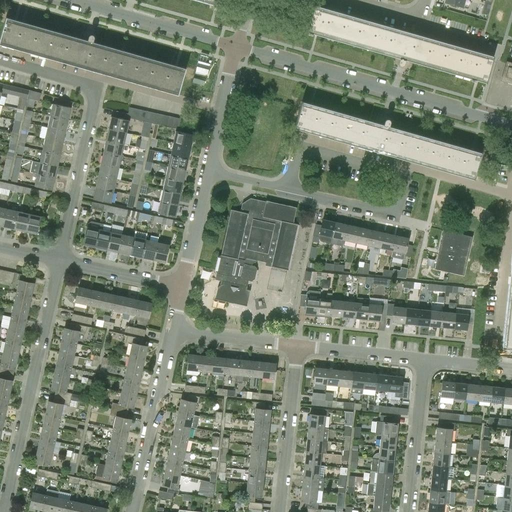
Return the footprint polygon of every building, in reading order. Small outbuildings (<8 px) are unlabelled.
[(488,14),(490,7),(491,3),(485,1),(482,13),(488,14)] [(476,77),(478,77),(479,77),(487,80),(493,59),(409,35),(313,7),(307,28),(315,31),(318,31),(390,52),(396,54),(394,63),(401,65),(410,67),(413,58),(419,60),(476,77)] [(177,69),(177,68),(175,68),(102,47),(95,45),(98,36),(90,34),(81,32),(79,41),(72,39),(17,23),(14,22),(5,19),(0,36),(0,40),(82,64),(179,92),(185,71),(177,69)] [(511,63),(507,62),(502,80),(511,82),(511,63)] [(29,90),(6,85),(4,93),(17,96),(19,97),(26,98),(27,98),(27,97),(29,90)] [(40,93),(29,90),(27,97),(27,98),(26,105),(33,107),(35,99),(39,100),(40,93)] [(26,98),(19,97),(18,103),(17,108),(23,109),(24,105),(26,98)] [(53,103),(51,109),(49,109),(45,110),(46,115),(50,115),(68,119),(71,107),(53,103)] [(474,176),(480,155),(473,153),(470,152),(398,131),(391,130),(393,121),(385,119),(377,116),(375,125),(369,123),(312,107),(309,106),(301,104),(295,125),(377,148),(474,176)] [(135,108),(129,107),(128,113),(127,117),(133,119),(135,108)] [(23,109),(17,108),(14,120),(21,121),(23,109)] [(138,120),(141,110),(135,108),(133,119),(138,120)] [(33,111),(26,110),(23,122),(30,123),(33,111)] [(141,110),(138,120),(144,121),(147,111),(141,110)] [(108,128),(127,132),(129,120),(127,120),(127,117),(128,113),(116,111),(115,117),(111,116),(108,128)] [(152,112),(150,122),(151,123),(154,123),(155,124),(158,113),(152,112)] [(158,113),(155,124),(158,124),(161,125),(164,115),(158,113)] [(47,127),(66,131),(68,119),(50,115),(47,127)] [(175,117),(172,128),(178,129),(181,119),(175,117)] [(21,121),(14,120),(12,132),(18,133),(21,121)] [(30,123),(23,122),(21,133),(27,135),(30,123)] [(66,131),(47,127),(45,139),(63,143),(66,131)] [(127,132),(108,128),(106,140),(124,144),(127,132)] [(173,143),(191,147),(193,135),(176,131),(173,143)] [(18,133),(12,132),(9,143),(15,145),(18,133)] [(24,146),(25,143),(26,143),(27,135),(21,133),(18,145),(24,146)] [(151,138),(149,149),(155,151),(157,139),(151,138)] [(63,143),(45,139),(42,150),(60,154),(63,143)] [(146,149),(147,141),(141,139),(139,147),(146,149)] [(124,144),(106,140),(103,151),(121,156),(124,144)] [(15,145),(9,143),(7,155),(13,156),(15,145)] [(170,154),(188,158),(191,147),(173,143),(170,154)] [(24,150),(30,151),(30,147),(24,146),(18,145),(15,157),(22,158),(24,150)] [(147,158),(153,159),(155,151),(149,149),(147,158)] [(60,154),(42,150),(39,162),(58,166),(60,154)] [(121,156),(103,151),(101,163),(119,167),(121,156)] [(143,160),(145,152),(137,151),(135,159),(143,160)] [(168,166),(186,170),(188,158),(170,154),(168,166)] [(13,156),(7,155),(4,167),(10,168),(13,156)] [(22,158),(15,157),(13,168),(19,170),(22,158)] [(152,162),(146,161),(143,173),(150,174),(152,162)] [(58,166),(39,162),(37,174),(55,178),(58,166)] [(119,167),(101,163),(98,175),(116,179),(119,167)] [(165,178),(183,182),(186,170),(168,166),(165,178)] [(1,179),(8,180),(10,168),(4,167),(1,179)] [(10,181),(17,182),(19,170),(13,168),(10,181)] [(141,184),(147,186),(150,174),(143,173),(141,184)] [(55,178),(37,174),(34,186),(52,190),(55,178)] [(140,176),(133,174),(131,182),(138,184),(140,176)] [(116,179),(98,175),(95,186),(114,190),(116,179)] [(163,189),(180,193),(183,182),(165,178),(163,189)] [(0,181),(0,187),(10,190),(11,184),(0,181)] [(129,194),(135,196),(138,184),(131,182),(129,194)] [(11,184),(10,190),(22,192),(23,186),(11,184)] [(139,193),(145,194),(147,186),(141,184),(139,193)] [(23,186),(22,192),(33,195),(35,189),(23,186)] [(114,190),(95,186),(93,199),(111,203),(114,190)] [(47,191),(39,190),(35,189),(33,195),(37,195),(45,197),(47,191)] [(160,201),(178,205),(180,193),(163,189),(160,201)] [(215,299),(246,306),(250,290),(246,289),(248,280),(251,281),(254,279),(256,269),(254,266),(251,265),(252,263),(257,260),(265,262),(264,265),(271,267),(271,266),(288,270),(298,224),(293,223),(296,207),(265,200),(265,201),(252,199),(252,201),(250,200),(244,204),(244,206),(242,206),(240,211),(231,209),(221,253),(221,255),(217,257),(214,270),(216,273),(215,279),(222,281),(222,284),(217,287),(215,299)] [(137,201),(135,209),(142,210),(144,202),(137,201)] [(178,205),(160,201),(157,213),(175,217),(178,205)] [(91,207),(99,209),(103,210),(104,204),(100,203),(92,202),(91,207)] [(104,204),(103,210),(115,212),(116,207),(104,204)] [(126,215),(127,209),(116,207),(115,212),(126,215)] [(6,208),(2,226),(13,229),(18,211),(6,208)] [(131,210),(130,217),(138,218),(139,212),(131,210)] [(18,211),(13,229),(25,232),(29,213),(18,211)] [(150,221),(151,215),(139,212),(138,218),(150,221)] [(29,213),(25,232),(37,234),(41,216),(29,213)] [(163,217),(161,223),(173,225),(175,220),(163,217)] [(312,235),(319,236),(319,237),(321,241),(330,243),(332,237),(335,222),(322,219),(321,225),(315,224),(312,235)] [(95,247),(100,223),(91,221),(87,223),(83,244),(95,247)] [(347,224),(335,222),(332,237),(338,238),(336,245),(342,246),(344,239),(347,224)] [(100,223),(95,247),(106,250),(110,231),(102,229),(103,224),(100,223)] [(347,224),(344,239),(356,242),(359,227),(347,224)] [(368,245),(371,230),(359,227),(356,242),(368,245)] [(380,248),(383,233),(371,230),(368,245),(380,248)] [(438,254),(434,269),(449,272),(463,275),(472,237),(443,230),(439,250),(438,254)] [(110,231),(106,250),(118,252),(122,234),(110,231)] [(392,250),(395,235),(383,233),(380,248),(392,250)] [(122,234),(118,252),(130,255),(134,236),(122,234)] [(146,239),(142,257),(153,260),(157,242),(158,237),(151,235),(149,240),(146,239)] [(413,245),(406,244),(408,238),(395,235),(392,250),(404,253),(404,255),(410,257),(413,245)] [(134,236),(130,255),(142,257),(146,239),(134,236)] [(157,242),(153,260),(165,263),(169,244),(157,242)] [(0,281),(6,283),(8,271),(2,270),(0,278),(0,281)] [(12,284),(14,273),(8,271),(6,283),(12,284)] [(17,287),(32,291),(34,283),(33,283),(35,277),(18,274),(17,280),(19,280),(17,287)] [(476,277),(475,284),(488,286),(489,279),(476,277)] [(14,300),(29,304),(32,291),(17,287),(14,300)] [(87,305),(91,290),(78,287),(75,302),(87,305)] [(91,290),(87,305),(99,307),(103,292),(91,290)] [(299,306),(305,306),(304,312),(317,314),(319,299),(320,291),(309,290),(306,292),(306,295),(300,294),(299,306)] [(103,292),(99,307),(111,310),(115,295),(103,292)] [(326,299),(319,299),(317,314),(329,315),(331,300),(332,293),(327,292),(326,299)] [(115,295),(111,310),(124,313),(127,298),(115,295)] [(127,298),(124,313),(136,315),(139,300),(127,298)] [(11,313),(26,316),(29,304),(14,300),(11,313)] [(139,300),(136,315),(148,318),(151,303),(139,300)] [(331,300),(329,315),(342,317),(343,301),(331,300)] [(354,318),(356,303),(343,301),(342,317),(354,318)] [(368,304),(367,319),(379,321),(380,314),(386,315),(387,303),(381,302),(380,305),(368,304)] [(367,319),(368,304),(356,303),(354,318),(367,319)] [(404,323),(405,308),(393,307),(394,304),(387,303),(386,315),(392,315),(391,322),(404,323)] [(405,308),(404,323),(416,324),(418,309),(405,308)] [(428,326),(430,311),(418,309),(416,324),(428,326)] [(441,327),(442,312),(430,311),(428,326),(441,327)] [(453,328),(455,313),(442,312),(441,327),(453,328)] [(455,313),(453,328),(466,330),(466,324),(473,324),(474,313),(467,312),(467,315),(455,313)] [(8,326),(23,329),(26,316),(11,313),(8,326)] [(83,323),(85,316),(72,314),(71,320),(83,323)] [(85,316),(83,323),(91,325),(92,318),(85,316)] [(61,340),(76,344),(79,331),(85,333),(87,326),(70,323),(69,329),(64,328),(61,340)] [(132,333),(133,327),(125,325),(124,332),(132,333)] [(6,339),(20,342),(23,329),(8,326),(6,339)] [(133,327),(132,333),(144,336),(145,330),(133,327)] [(129,355),(144,359),(147,346),(142,345),(144,339),(127,335),(125,342),(132,343),(129,355)] [(3,352),(18,355),(20,342),(6,339),(3,352)] [(59,352),(73,356),(76,344),(61,340),(59,352)] [(18,355),(3,352),(0,364),(0,371),(13,374),(15,368),(18,355)] [(56,365),(71,368),(73,356),(59,352),(56,365)] [(199,371),(201,355),(188,354),(186,370),(199,371)] [(127,367),(141,371),(144,359),(129,355),(127,367)] [(201,355),(199,371),(211,372),(213,357),(201,355)] [(213,357),(211,372),(224,374),(225,358),(213,357)] [(225,358),(224,374),(236,375),(238,359),(225,358)] [(238,359),(236,375),(236,380),(242,381),(248,381),(249,376),(248,376),(250,361),(238,359)] [(261,377),(262,362),(250,361),(248,376),(249,376),(261,377)] [(262,362),(261,377),(273,379),(275,363),(262,362)] [(53,377),(68,380),(71,368),(56,365),(53,377)] [(124,379),(139,383),(141,371),(127,367),(124,379)] [(326,384),(327,369),(315,367),(313,383),(326,384)] [(327,369),(326,384),(338,386),(340,370),(327,369)] [(350,387),(352,371),(340,370),(338,386),(350,387)] [(0,390),(9,393),(12,380),(13,374),(0,371),(0,390)] [(352,371),(350,387),(363,388),(364,373),(352,371)] [(364,373),(363,388),(375,389),(377,374),(364,373)] [(387,391),(389,375),(377,374),(375,389),(387,391)] [(394,392),(394,397),(407,398),(408,383),(401,382),(402,377),(389,375),(387,391),(394,392)] [(68,380),(53,377),(50,389),(55,390),(54,396),(71,400),(72,393),(65,392),(68,380)] [(121,391),(136,395),(139,383),(124,379),(121,391)] [(453,398),(455,382),(442,381),(440,396),(453,398)] [(465,399),(467,384),(455,382),(453,398),(465,399)] [(478,400),(479,385),(467,384),(465,399),(478,400)] [(479,385),(478,400),(490,402),(492,386),(479,385)] [(492,386),(490,402),(502,403),(504,388),(492,386)] [(511,404),(511,388),(504,388),(502,403),(511,404)] [(0,403),(7,405),(9,393),(0,390),(0,403)] [(111,408),(127,412),(129,406),(133,407),(136,395),(121,391),(118,404),(112,402),(111,408)] [(71,400),(81,402),(82,396),(72,393),(71,400)] [(178,411),(193,415),(196,402),(198,403),(199,397),(193,395),(188,395),(186,400),(181,399),(178,411)] [(45,413),(60,417),(63,404),(69,406),(71,400),(54,396),(53,402),(48,401),(45,413)] [(326,406),(326,400),(312,398),(311,405),(326,406)] [(254,421),(269,422),(270,410),(264,409),(265,403),(253,402),(252,408),(255,408),(254,421)] [(383,406),(382,413),(398,414),(398,408),(383,406)] [(113,428),(128,432),(131,419),(126,418),(127,412),(111,408),(109,414),(116,416),(113,428)] [(308,427),(323,428),(325,416),(327,416),(328,409),(316,408),(315,415),(309,414),(308,427)] [(175,424),(190,427),(193,415),(178,411),(175,424)] [(454,420),(454,414),(439,412),(438,418),(454,420)] [(42,425),(57,429),(60,417),(45,413),(42,425)] [(381,434),(396,436),(397,423),(392,423),(393,416),(381,415),(380,421),(377,421),(376,434),(381,434)] [(269,422),(254,421),(252,433),(268,435),(269,422)] [(435,440),(450,442),(452,429),(454,429),(455,423),(443,422),(443,428),(436,427),(435,440)] [(172,436),(188,439),(190,427),(175,424),(172,436)] [(40,437),(55,441),(57,429),(42,425),(40,437)] [(307,439),(327,441),(328,429),(323,428),(308,427),(307,439)] [(110,440),(125,444),(128,432),(113,428),(110,440)] [(268,435),(252,433),(251,445),(266,447),(268,435)] [(379,447),(395,448),(396,436),(381,434),(379,447)] [(170,448),(185,451),(188,439),(172,436),(170,448)] [(37,449),(52,453),(55,441),(40,437),(37,449)] [(327,441),(307,439),(305,451),(321,453),(326,453),(327,441)] [(108,452),(123,456),(125,444),(110,440),(108,452)] [(434,452),(449,454),(450,442),(435,440),(434,452)] [(266,447),(251,445),(250,458),(265,459),(266,447)] [(372,458),(393,461),(395,448),(379,447),(379,452),(377,453),(375,453),(374,454),(373,456),(373,457),(372,458)] [(167,460),(182,463),(185,451),(170,448),(167,460)] [(52,453),(37,449),(34,462),(49,465),(52,453)] [(319,465),(321,453),(305,451),(304,464),(319,465)] [(105,464),(120,468),(123,456),(108,452),(105,464)] [(449,454),(434,452),(432,465),(448,466),(449,454)] [(265,459),(250,458),(248,470),(264,472),(265,459)] [(371,471),(392,473),(393,461),(372,458),(371,471)] [(164,472),(179,475),(182,463),(167,460),(164,472)] [(120,468),(105,464),(105,465),(98,463),(97,466),(95,473),(96,473),(95,475),(117,480),(120,468)] [(304,464),(303,476),(323,478),(324,466),(319,465),(304,464)] [(432,465),(431,477),(447,479),(446,479),(452,480),(454,467),(448,466),(432,465)] [(49,477),(50,471),(38,468),(36,475),(49,477)] [(264,472),(248,470),(247,482),(262,484),(264,472)] [(392,473),(371,471),(369,483),(376,484),(391,485),(392,473)] [(179,475),(164,472),(162,484),(168,486),(166,492),(173,493),(172,494),(178,494),(179,488),(177,487),(179,475)] [(324,478),(323,478),(303,476),(301,488),(317,490),(321,490),(322,490),(324,478)] [(430,489),(445,491),(446,479),(447,479),(431,477),(430,489)] [(97,488),(99,482),(91,480),(90,486),(97,488)] [(347,493),(353,494),(354,487),(360,487),(360,482),(355,482),(355,481),(348,481),(347,493)] [(111,485),(99,482),(97,488),(110,491),(111,485)] [(262,484),(247,482),(246,495),(243,495),(243,501),(248,502),(255,502),(255,496),(261,497),(262,484)] [(390,498),(391,485),(376,484),(369,483),(368,483),(367,495),(374,496),(390,498)] [(511,485),(504,485),(503,497),(511,498),(511,485)] [(300,501),(306,502),(305,508),(306,508),(317,509),(318,503),(320,503),(321,490),(317,490),(301,488),(300,501)] [(445,491),(430,489),(428,502),(444,504),(444,503),(449,504),(450,491),(445,491)] [(159,490),(157,496),(171,499),(172,494),(173,493),(166,492),(159,490)] [(42,510),(45,495),(33,492),(29,507),(42,510)] [(52,511),(53,511),(57,497),(45,495),(42,510),(52,511)] [(382,511),(382,510),(388,510),(390,498),(374,496),(373,508),(371,508),(370,511),(382,511)] [(66,511),(69,500),(57,497),(53,511),(66,511)] [(501,510),(511,510),(511,498),(503,497),(501,510)] [(79,511),(81,503),(69,500),(66,511),(79,511)] [(442,511),(444,504),(428,502),(427,511),(442,511)] [(91,511),(93,505),(81,503),(79,511),(91,511)]
